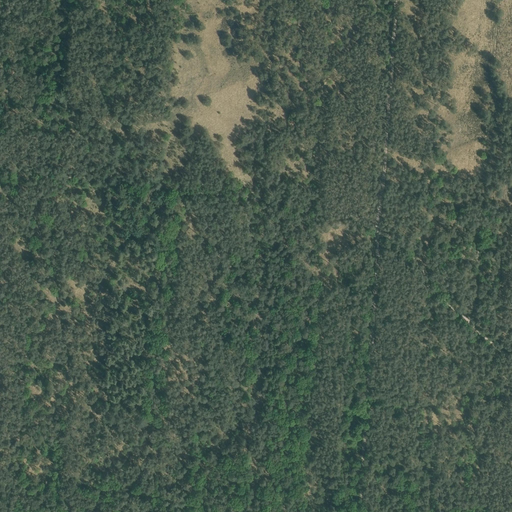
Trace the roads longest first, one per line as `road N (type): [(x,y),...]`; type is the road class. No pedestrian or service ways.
road 1 (track): [(379,230),(347,214),(215,193),(156,197),(59,167),(29,173),(0,162)]
road 2 (track): [(359,511),(379,230)]
road 3 (track): [(395,0),(379,230)]
road 4 (track): [(379,230),(468,320)]
